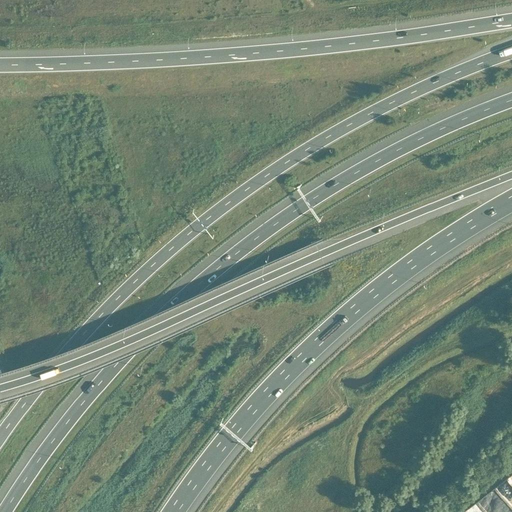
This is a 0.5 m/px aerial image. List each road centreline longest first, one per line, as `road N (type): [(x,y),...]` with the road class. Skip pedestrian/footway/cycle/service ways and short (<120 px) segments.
road 1 (motorway): [(511,102),(329,187),(212,271),(119,360),(4,511)]
road 2 (trunk): [(444,80),(306,152),(176,244),(83,333),(0,436)]
road 3 (motorway): [(0,384),(511,175)]
road 4 (motorway): [(511,20),(209,57),(0,65)]
road 5 (motorway): [(173,511),(226,439),(328,328),(511,199)]
road 6 (track): [(511,260),(377,343),(261,451),(218,511)]
